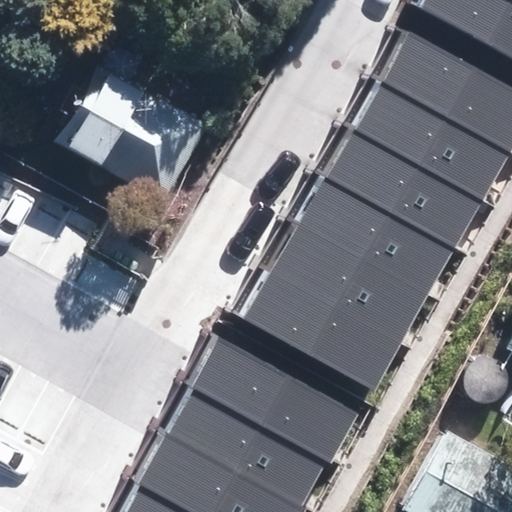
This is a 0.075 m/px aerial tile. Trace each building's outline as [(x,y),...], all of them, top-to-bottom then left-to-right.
[(511,0),(424,0),(419,9),(511,59),(511,0)] [(511,91),(410,34),(382,82),(509,154),(511,148),(511,91)] [(159,201),(197,127),(77,64),(51,115),(59,119),(42,152),(78,170),(83,161),(159,201)] [(355,129),(482,202),(509,154),(382,82),(355,129)] [(355,129),(328,175),(455,248),(482,202),(355,129)] [(328,175),(300,223),(428,296),(455,248),(328,175)] [(273,269),(401,342),(428,296),(300,223),(273,269)] [(246,317),(373,390),(401,342),(273,269),(246,317)] [(511,286),(508,295),(487,352),(511,362),(511,286)] [(193,387),(328,461),(331,463),(358,414),(220,338),(193,387)] [(467,389),(471,394),(478,397),(485,398),(491,397),(497,393),(502,388),(504,381),(505,374),(502,368),(498,362),(493,358),(486,356),(479,357),(473,359),(468,364),(464,369),(463,376),(464,383),(467,389)] [(168,433),(302,506),(328,461),(193,387),(168,433)] [(511,511),(511,474),(432,431),(387,511),(511,511)] [(139,485),(188,511),(304,511),(306,508),(302,506),(168,433),(139,485)] [(124,511),(188,511),(139,485),(124,511)]
